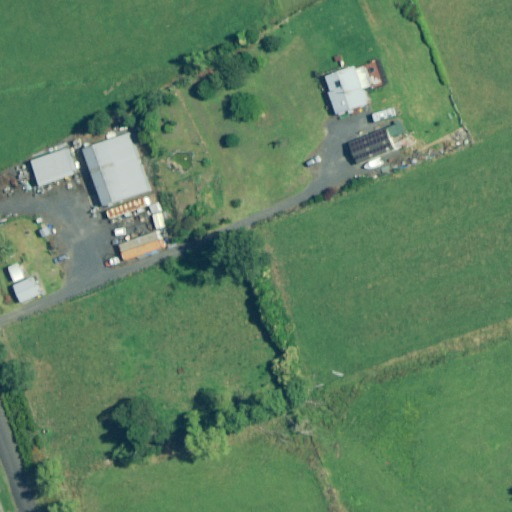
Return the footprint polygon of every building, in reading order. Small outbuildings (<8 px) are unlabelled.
[(360,113),(358,109),(373,105),(368,89),(374,87),(367,66),(331,77),(335,92),(333,92),(340,115),(352,112),(353,115),(360,113)] [(118,184),(95,127),(50,145),(73,202),(118,184)] [(387,132),(360,143),(353,145),(361,165),(395,151),(387,132)] [(147,198),(109,211),(112,219),(150,206),(147,198)] [(159,203),(150,206),(158,230),(167,228),(159,203)] [(165,248),(160,232),(122,245),(127,261),(165,248)] [(30,259),(15,257),(13,272),(28,274),(30,259)] [(45,294),(38,277),(16,286),(23,303),(45,294)]
